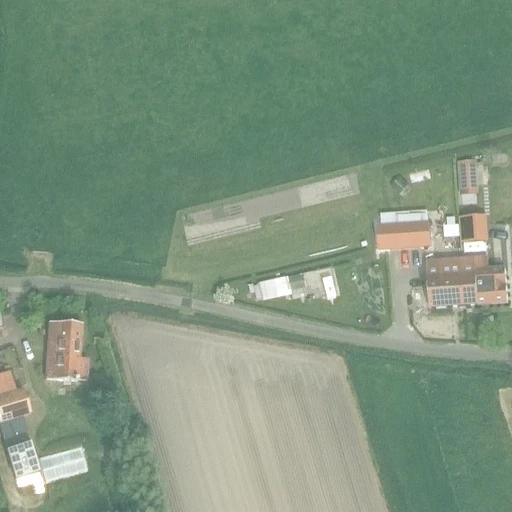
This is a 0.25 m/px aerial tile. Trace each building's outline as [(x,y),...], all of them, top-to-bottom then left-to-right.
[(458,164),(459,198),(475,197),(475,164),(458,164)] [(399,178),(391,187),(399,195),(407,186),(399,178)] [(484,217),(462,218),(464,243),(486,241),(484,217)] [(429,222),(377,225),(378,250),(430,247),(429,222)] [(426,263),(429,309),(465,307),(508,304),(505,270),(489,272),(488,259),(461,261),(426,263)] [(300,275),(287,278),(290,291),(303,288),(300,275)] [(258,285),(253,287),(256,300),(261,298),(262,302),(279,298),(274,280),(258,284),(258,285)] [(77,361),(79,327),(50,325),(47,370),(46,382),(75,384),(75,382),(85,382),(86,362),(77,361)] [(0,429),(15,481),(37,475),(24,427),(21,428),(18,418),(30,415),(23,391),(15,393),(9,374),(0,376),(0,429)] [(95,385),(78,390),(83,408),(100,404),(95,385)]
